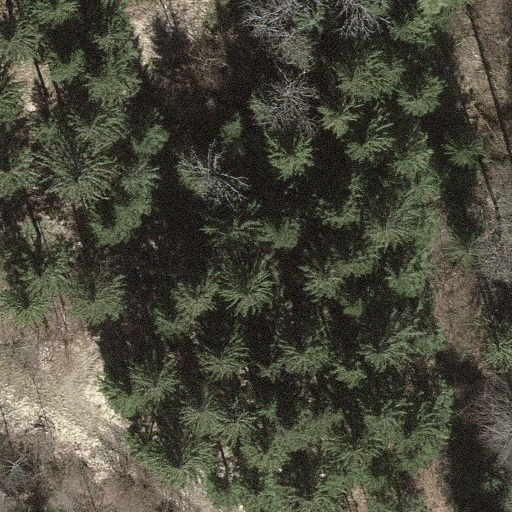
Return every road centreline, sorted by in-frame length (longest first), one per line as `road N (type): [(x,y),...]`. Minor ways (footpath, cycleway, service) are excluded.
road 1 (track): [(62,400),(92,358),(137,335),(239,304),(276,279),(302,247),(321,189),(322,74),(335,0)]
road 2 (track): [(218,511),(0,362)]
